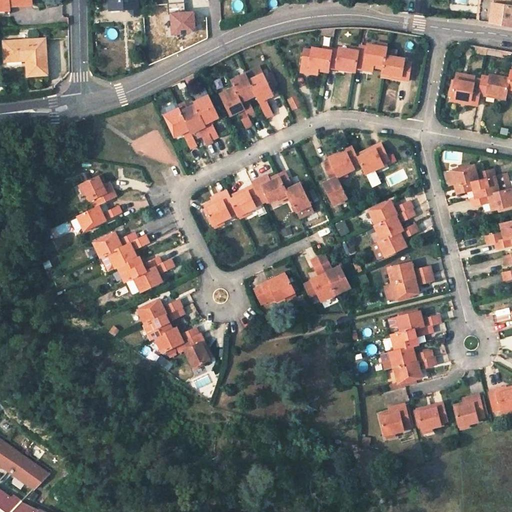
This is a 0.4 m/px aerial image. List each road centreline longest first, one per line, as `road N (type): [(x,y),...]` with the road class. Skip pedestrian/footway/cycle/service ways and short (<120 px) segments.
road 1 (residential): [(420,129),(341,117),(311,123),(184,189),(177,206),(214,283)]
road 2 (tertiary): [(82,105),(250,31),(312,15)]
road 3 (residential): [(420,129),(471,345)]
road 4 (tertiary): [(312,15),(440,26)]
